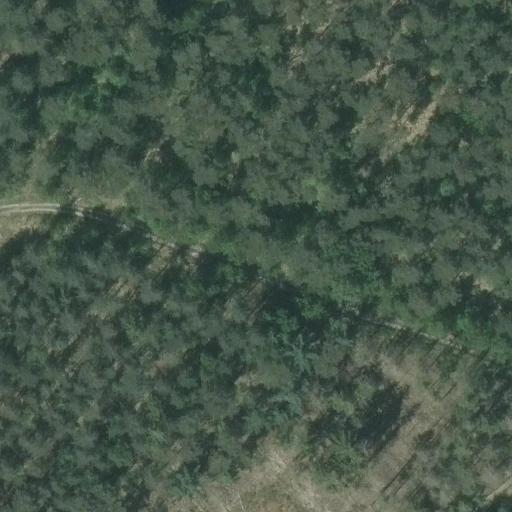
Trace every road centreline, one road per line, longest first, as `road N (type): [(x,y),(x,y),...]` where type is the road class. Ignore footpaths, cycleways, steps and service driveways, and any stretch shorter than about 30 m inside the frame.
road 1 (track): [(511,354),(249,271)]
road 2 (track): [(249,271),(113,230),(65,224),(0,234)]
